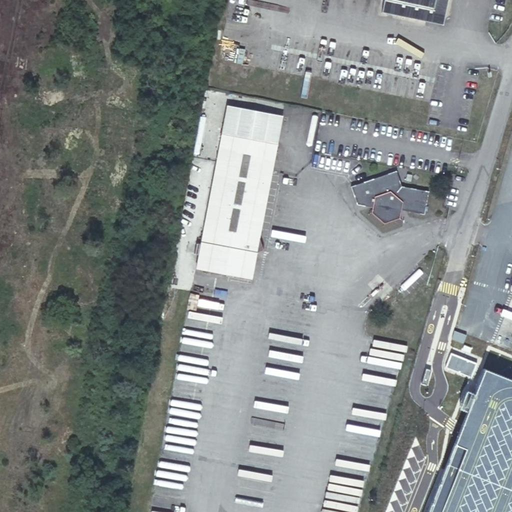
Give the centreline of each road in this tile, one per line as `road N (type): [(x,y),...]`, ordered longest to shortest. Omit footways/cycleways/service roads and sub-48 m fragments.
road 1 (unknown): [(359,255),(281,272),(248,306),(224,374),(209,459),(220,511)]
road 2 (unclassified): [(511,63),(442,300),(451,360)]
road 3 (unknown): [(456,43),(288,0)]
road 4 (unknown): [(481,167),(319,131)]
road 5 (unknown): [(414,448),(438,364),(511,391)]
road 6 (unknown): [(329,396),(359,255)]
road 7 (unknown): [(287,511),(309,469),(329,396)]
